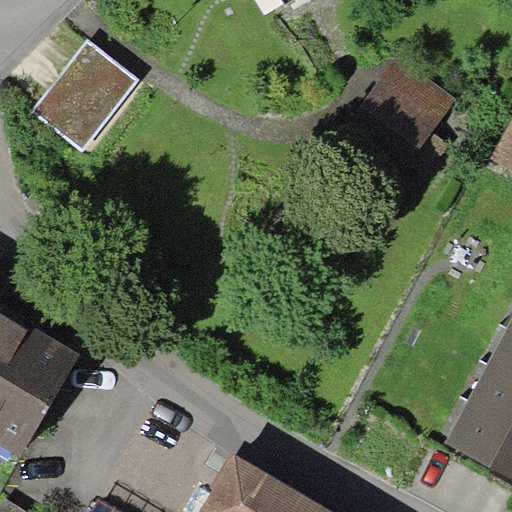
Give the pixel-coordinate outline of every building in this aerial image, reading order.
[(83,151),(140,78),(88,38),(31,112),(83,151)] [(454,97),(396,56),(360,106),(418,147),(454,97)] [(511,118),(491,158),(511,169),(511,118)] [(0,305),(0,443),(22,456),(81,352),(0,305)] [(511,316),(445,443),(511,478),(511,316)] [(334,511),(233,453),(197,511),(334,511)]
